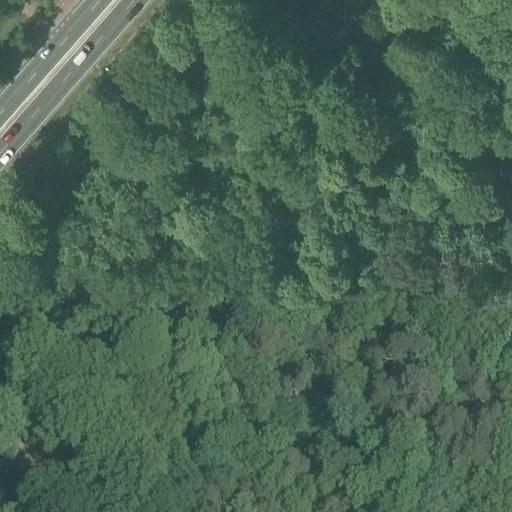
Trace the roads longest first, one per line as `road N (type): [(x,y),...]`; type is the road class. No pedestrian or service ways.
road 1 (track): [(0,484),(57,385),(99,354),(313,252),(335,221),(349,69),(409,0)]
road 2 (primary): [(0,153),(134,0)]
road 3 (primary): [(98,0),(0,111)]
